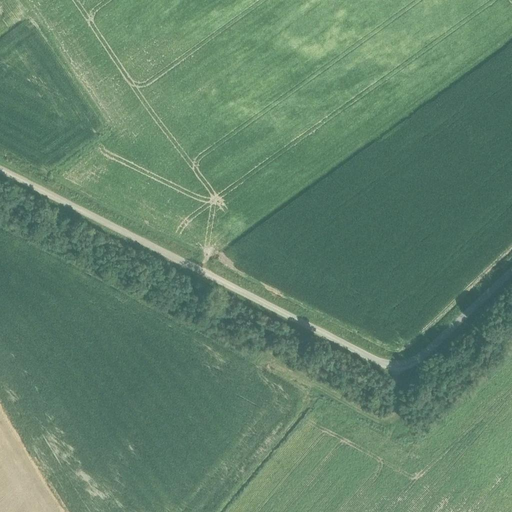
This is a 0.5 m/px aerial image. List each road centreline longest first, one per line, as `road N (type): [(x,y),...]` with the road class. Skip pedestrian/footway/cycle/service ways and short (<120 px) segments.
road 1 (unclassified): [(511,270),(411,364),(397,367),(0,167)]
road 2 (track): [(397,367),(395,406),(380,408),(0,204)]
